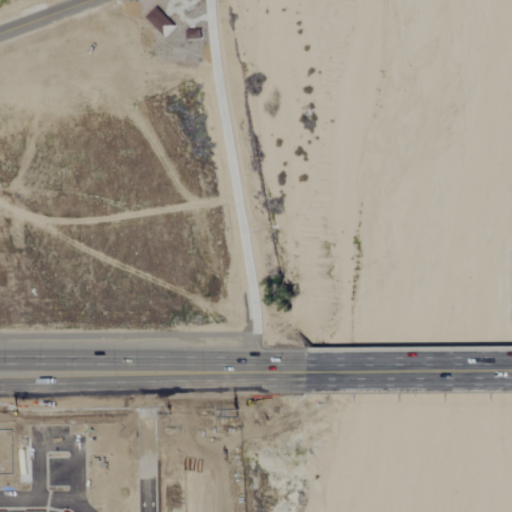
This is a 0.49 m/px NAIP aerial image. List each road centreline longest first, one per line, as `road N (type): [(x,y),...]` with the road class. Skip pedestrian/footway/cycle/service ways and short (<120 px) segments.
road 1 (primary): [(304,373),(0,373)]
road 2 (primary): [(511,371),(304,373)]
